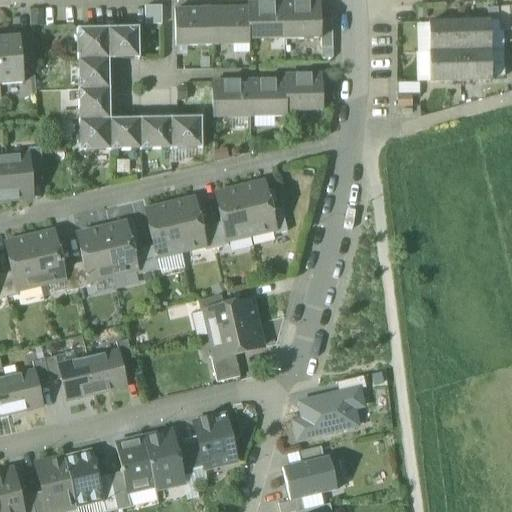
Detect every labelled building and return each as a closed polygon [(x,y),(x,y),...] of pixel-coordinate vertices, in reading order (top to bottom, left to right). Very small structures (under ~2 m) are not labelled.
[(284,3),(258,4),(258,9),(248,9),(248,40),(249,40),(274,40),(274,34),(284,34),(284,3)] [(310,3),(284,3),(284,34),(294,34),(295,39),(321,39),(321,21),(320,7),(310,8),(310,3)] [(162,25),(162,7),(145,7),(146,25),(162,25)] [(509,7),(497,9),(498,21),(500,32),(501,32),(511,31),(509,7)] [(248,9),(222,9),(222,14),(212,14),(212,46),(213,46),(238,45),(238,40),(248,40),(248,9)] [(202,15),(202,10),(175,10),(176,41),(187,41),(187,46),(212,46),(212,14),(202,15)] [(332,21),(321,21),(321,39),(321,49),(333,49),(332,21)] [(489,21),(458,22),(459,52),(487,51),(502,51),(501,32),(500,32),(498,21),(489,22),(489,21)] [(458,22),(428,23),(429,53),(459,52),(458,22)] [(138,29),(108,29),(109,60),(138,59),(138,60),(139,60),(139,59),(139,58),(138,30),(139,29),(139,28),(138,28),(138,29)] [(108,29),(78,30),(77,30),(77,31),(78,31),(78,60),(109,60),(108,29)] [(31,36),(20,37),(23,73),(34,72),(31,36)] [(20,37),(0,38),(0,85),(24,83),(23,73),(20,37)] [(487,51),(459,52),(460,83),(491,82),(490,79),(503,78),(503,77),(502,77),(502,52),(502,51),(487,51)] [(459,52),(429,53),(430,84),(460,83),(459,52)] [(109,60),(78,60),(79,91),(109,91),(110,90),(109,60)] [(322,75),(295,76),(296,81),(285,81),(286,111),(311,111),(311,106),(322,106),(322,75)] [(249,81),(223,82),(223,87),(213,87),(213,119),(240,118),(240,113),(250,112),(249,86),(249,81)] [(286,111),(285,81),(259,81),(259,86),(249,86),(250,112),(250,118),(276,117),(276,112),(286,111)] [(420,83),(397,84),(398,95),(421,94),(420,83)] [(109,91),(79,91),(79,121),(110,121),(110,120),(110,90),(109,91)] [(200,118),(171,119),(171,150),(201,149),(202,149),(202,148),(201,119),(201,118),(200,118)] [(171,119),(140,120),(141,150),(171,150),(171,119)] [(140,120),(110,120),(110,121),(110,151),(141,150),(140,120)] [(110,151),(110,121),(79,121),(80,151),(79,151),(80,152),(81,152),(110,151)] [(40,149),(29,150),(29,155),(30,173),(42,172),(40,149)] [(29,155),(5,157),(9,201),(33,199),(30,173),(29,155)] [(5,157),(0,157),(0,202),(9,201),(5,157)] [(263,184),(240,189),(251,236),(274,231),(270,211),(263,184)] [(240,189),(216,195),(223,223),(227,242),(251,236),(240,189)] [(200,228),(193,200),(170,206),(181,253),(204,247),(200,228)] [(170,206),(146,211),(155,247),(157,258),(181,253),(170,206)] [(281,209),(270,211),(274,231),(275,235),(287,233),(281,209)] [(223,223),(211,225),(217,249),(228,247),(227,242),(223,223)] [(125,225),(101,230),(112,277),(136,271),(131,252),(125,225)] [(211,225),(200,228),(204,247),(205,252),(217,249),(211,225)] [(112,277),(101,230),(78,236),(84,263),(89,283),(112,277)] [(61,269),(53,234),(29,239),(40,285),(64,280),(61,269)] [(29,239),(6,244),(13,272),(17,291),(40,285),(29,239)] [(155,247),(143,249),(149,273),(160,271),(157,258),(155,247)] [(143,249),(131,252),(136,271),(137,276),(149,273),(143,249)] [(84,263),(73,266),(78,290),(90,287),(89,283),(84,263)] [(73,266),(61,269),(64,280),(67,293),(78,290),(73,266)] [(13,272),(1,275),(7,299),(18,296),(17,291),(13,272)] [(220,296),(198,301),(200,313),(204,312),(223,307),(220,296)] [(223,307),(204,312),(210,335),(256,324),(251,301),(223,307)] [(256,324),(210,335),(215,359),(234,354),(262,348),(256,324)] [(127,341),(116,343),(118,353),(121,367),(133,364),(127,341)] [(118,353),(88,360),(96,395),(126,388),(121,367),(118,353)] [(215,359),(211,360),(216,383),(239,378),(234,354),(215,359)] [(55,357),(44,360),(49,384),(61,381),(58,367),(55,357)] [(44,360),(32,363),(34,373),(38,386),(49,384),(44,360)] [(88,360),(58,367),(61,381),(66,402),(96,395),(88,360)] [(34,373),(4,380),(12,415),(43,408),(38,386),(34,373)] [(336,384),(338,396),(358,391),(358,394),(364,393),(360,379),(336,384)] [(0,380),(0,417),(12,415),(4,380),(0,380)] [(358,394),(358,391),(338,396),(300,405),(304,422),(295,425),(298,440),(356,426),(352,409),(361,407),(358,394)] [(225,416),(193,423),(197,437),(204,468),(204,470),(236,463),(225,416)] [(171,433),(159,436),(158,438),(152,439),(150,438),(143,440),(154,486),(155,490),(183,484),(182,478),(173,443),(171,433)] [(197,437),(185,440),(192,471),(204,468),(197,437)] [(143,440),(115,446),(121,471),(120,472),(120,473),(120,474),(122,474),(127,493),(128,493),(154,486),(143,440)] [(185,440),(173,443),(182,478),(193,475),(192,471),(185,440)] [(322,448),(298,454),(301,466),(324,460),(322,448)] [(92,452),(63,458),(75,509),(102,502),(104,502),(98,479),(92,452)] [(63,458),(36,465),(42,493),(46,511),(61,511),(75,509),(63,458)] [(301,466),(283,470),(291,504),(337,493),(329,459),(324,460),(301,466)] [(12,470),(0,473),(0,511),(21,511),(19,498),(12,470)] [(120,473),(110,476),(118,511),(131,508),(128,493),(127,493),(122,474),(120,474),(120,473)] [(110,476),(98,479),(104,502),(102,502),(104,511),(113,511),(118,511),(110,476)] [(46,511),(42,493),(30,495),(34,511),(46,511)] [(34,511),(30,495),(19,498),(21,511),(34,511)] [(305,511),(303,501),(279,507),(280,511),(305,511)]
